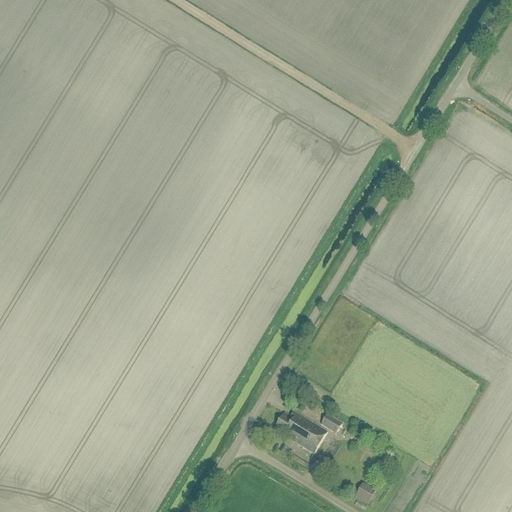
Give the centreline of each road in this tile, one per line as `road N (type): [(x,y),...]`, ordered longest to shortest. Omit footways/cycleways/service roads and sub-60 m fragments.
road 1 (unclassified): [(237,443),(455,85)]
road 2 (track): [(415,149),(173,0)]
road 3 (unclassified): [(349,511),(237,443)]
